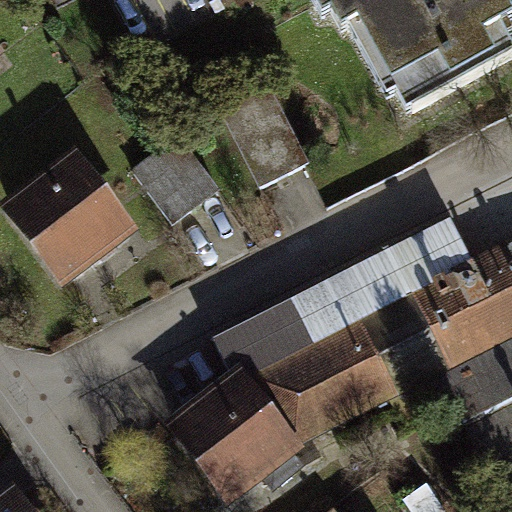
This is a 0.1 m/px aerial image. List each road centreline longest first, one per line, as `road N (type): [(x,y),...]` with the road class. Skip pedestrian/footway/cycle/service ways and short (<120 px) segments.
road 1 (residential): [(511,147),(16,405)]
road 2 (residential): [(16,405),(104,511)]
